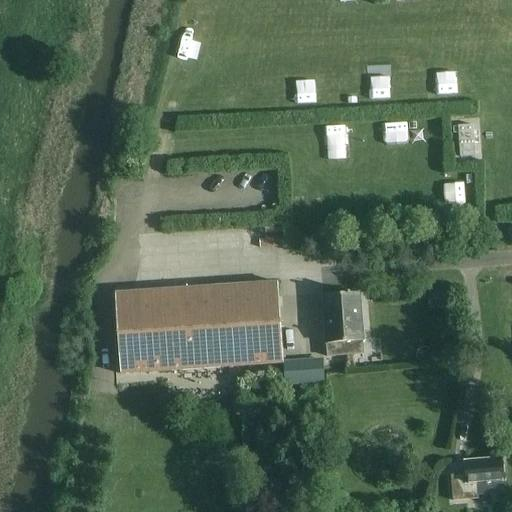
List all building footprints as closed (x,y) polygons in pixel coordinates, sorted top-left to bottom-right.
[(461,90),(480,89),(479,69),(460,70),(461,90)] [(317,91),(333,91),(332,72),(316,72),(317,91)] [(390,73),(375,73),(375,92),(391,92),(390,73)] [(244,81),(244,99),(259,98),(259,81),(244,81)] [(401,114),(402,134),(425,133),(424,113),(401,114)] [(496,115),(480,115),(480,147),(496,147),(496,115)] [(348,117),(347,135),(364,136),(365,118),(348,117)] [(475,157),(473,126),(458,127),(460,158),(475,157)] [(438,204),(436,186),(425,187),(426,205),(438,204)] [(279,229),(278,241),(296,242),(297,230),(279,229)] [(471,296),(466,280),(449,284),(453,300),(471,296)] [(121,375),(127,375),(283,364),(277,283),(116,294),(121,375)] [(361,342),(363,341),(359,294),(322,296),(326,357),(362,354),(361,342)] [(309,362),(284,364),(285,384),(310,382),(309,362)] [(464,462),(465,475),(450,476),(453,502),(478,499),(477,483),(491,482),(492,495),(505,494),(502,459),(464,462)]
